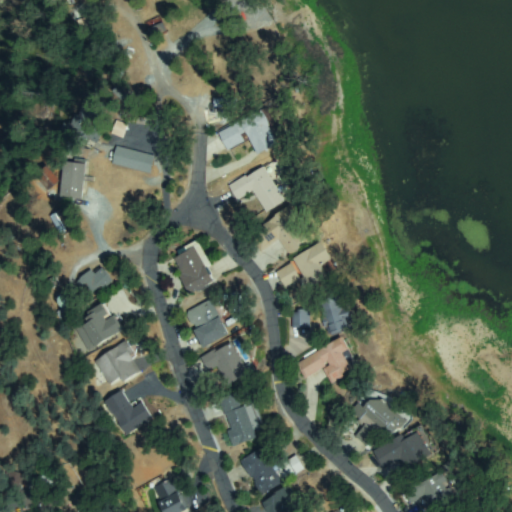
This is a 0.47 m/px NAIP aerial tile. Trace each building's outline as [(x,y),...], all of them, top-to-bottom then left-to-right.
[(215,106),(216,98),(239,100),(238,108),(215,106)] [(103,132),(99,142),(87,138),(81,153),(69,149),(86,103),(102,108),(94,129),(103,132)] [(260,153),(249,134),(229,147),(222,135),(262,110),(281,140),(260,153)] [(150,171),(115,162),(118,149),(153,158),(150,171)] [(85,163),(81,198),(64,196),(67,161),(85,163)] [(36,174),(47,166),(59,181),(48,190),(36,174)] [(293,197),(266,213),(253,190),(238,199),(231,187),(265,167),(277,187),(285,183),(293,197)] [(289,253),(280,239),(262,250),(251,233),(290,207),(311,239),(289,253)] [(68,209),(77,228),(62,236),(53,216),(68,209)] [(199,245),(213,284),(190,292),(176,254),(199,245)] [(306,286),(295,258),(324,246),(335,275),(306,286)] [(291,265),(300,279),(288,286),(280,271),(291,265)] [(103,269),(110,284),(86,295),(79,281),(103,269)] [(328,291),(334,288),(352,324),(332,334),(318,307),(332,299),(328,291)] [(210,301),(228,334),(206,346),(188,313),(210,301)] [(75,327),(102,305),(121,329),(93,351),(75,327)] [(294,328),(292,314),(307,311),(309,326),(294,328)] [(298,363),(354,331),(356,334),(340,343),(355,369),(333,382),(326,369),(332,365),(331,362),(306,377),(298,363)] [(211,370),(204,359),(232,342),(251,372),(231,384),(219,365),(211,370)] [(110,384),(99,356),(129,344),(140,372),(110,384)] [(133,410),(142,404),(152,419),(128,435),(106,402),(121,392),(133,410)] [(256,439),(239,446),(242,452),(235,455),(238,460),(233,462),(226,446),(238,441),(221,402),(236,395),(256,439)] [(401,423),(363,445),(357,434),(366,428),(354,408),(361,405),(363,409),(386,396),(401,423)] [(406,465),(403,457),(384,467),(376,451),(422,429),(433,452),(406,465)] [(265,460),(271,457),(283,483),(262,494),(245,460),(261,452),(265,460)] [(301,469),(292,476),(284,465),(293,458),(301,469)] [(11,471),(24,474),(20,491),(7,489),(11,471)] [(404,489),(414,481),(420,488),(439,473),(458,499),(440,511),(434,511),(422,496),(414,502),(404,489)] [(43,487),(41,495),(57,500),(54,511),(21,502),(25,488),(37,491),(42,474),(55,478),(52,489),(43,487)] [(188,508),(181,511),(167,511),(154,490),(171,480),(188,508)] [(283,488),(296,501),(299,499),(309,509),(305,511),(270,511),(265,506),(283,488)]
